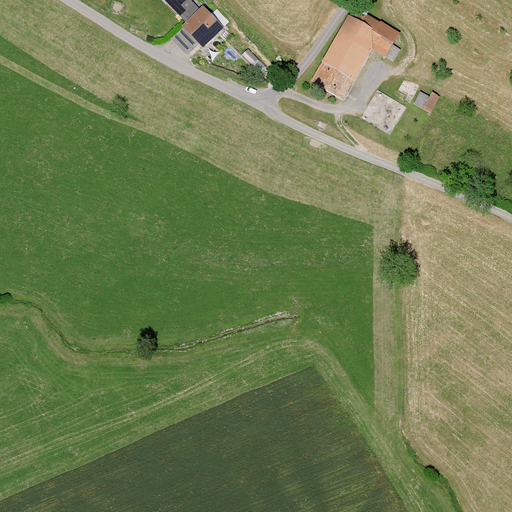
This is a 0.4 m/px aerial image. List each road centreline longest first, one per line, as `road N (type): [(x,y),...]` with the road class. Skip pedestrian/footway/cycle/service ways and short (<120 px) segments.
road 1 (unclassified): [(260,108),(511,219)]
road 2 (unclassified): [(64,0),(260,108)]
road 3 (unclassified): [(260,108),(295,77),(349,0)]
